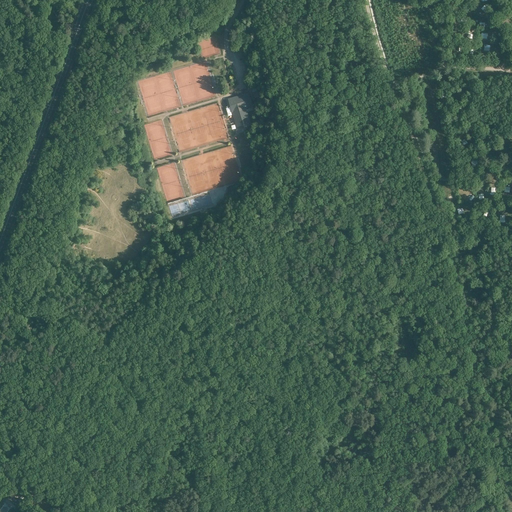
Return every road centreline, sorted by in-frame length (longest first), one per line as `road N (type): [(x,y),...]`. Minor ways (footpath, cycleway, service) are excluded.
road 1 (track): [(426,175),(430,214),(454,262),(474,353),(471,421),(440,511)]
road 2 (secondary): [(0,246),(90,0)]
road 3 (track): [(391,83),(443,68),(511,69)]
